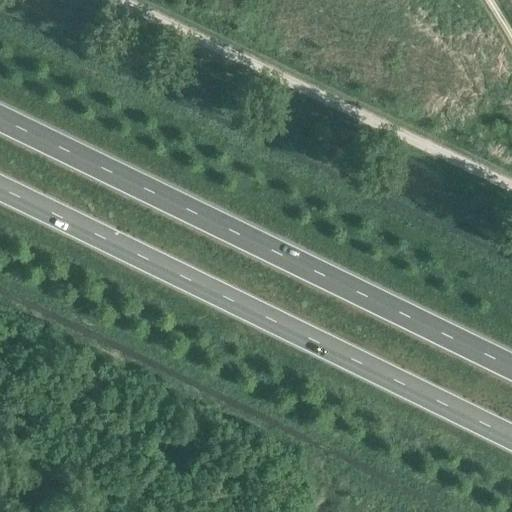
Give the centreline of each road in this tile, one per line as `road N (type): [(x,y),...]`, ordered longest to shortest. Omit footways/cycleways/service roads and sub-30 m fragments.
road 1 (trunk): [(0,195),(511,440)]
road 2 (trunk): [(511,368),(0,123)]
